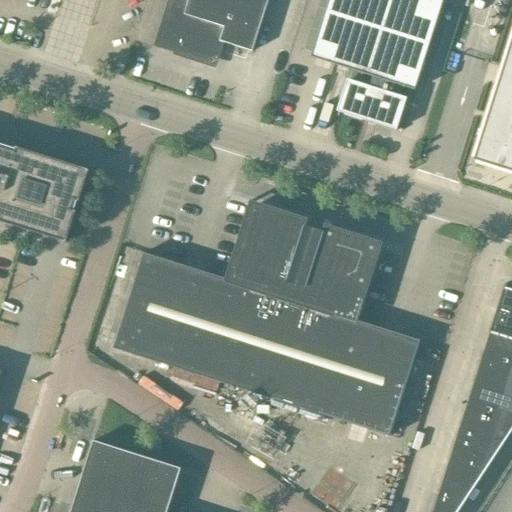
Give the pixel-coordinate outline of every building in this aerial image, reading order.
[(253,52),(269,0),(168,0),(154,46),(200,61),(219,51),(222,42),(253,52)] [(407,98),(392,93),(395,84),(416,91),(444,0),(329,0),(311,57),(373,77),(370,86),(348,79),(337,111),(339,112),(337,116),(339,117),(340,112),(366,121),(397,131),(398,129),(402,131),(403,129),(398,128),(407,98)] [(511,41),(475,160),(511,171),(511,41)] [(17,147),(17,148),(15,153),(8,151),(1,149),(3,143),(0,142),(0,222),(67,243),(77,211),(71,210),(74,200),(79,202),(89,170),(17,147)] [(420,341),(360,321),(355,320),(376,255),(375,255),(378,246),(369,243),(369,242),(323,227),(322,229),(327,230),(326,233),(303,226),(304,223),(309,224),(309,223),(263,208),(263,209),(254,206),(251,215),(250,215),(229,280),(144,253),(114,349),(390,436),(420,341)] [(511,289),(507,288),(508,284),(506,283),(440,490),(433,511),(458,511),(511,431),(511,289)] [(167,511),(168,511),(170,503),(181,469),(172,465),(170,465),(94,441),(81,483),(71,511),(167,511)]
